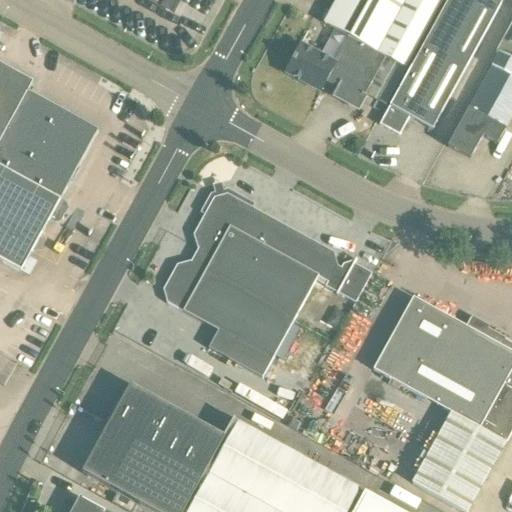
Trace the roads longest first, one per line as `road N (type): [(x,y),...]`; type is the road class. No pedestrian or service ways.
road 1 (unclassified): [(0,488),(204,116)]
road 2 (tertiary): [(511,244),(454,239),(367,209),(204,116)]
road 3 (tertiary): [(204,116),(0,5)]
road 4 (unclassified): [(204,116),(266,0)]
